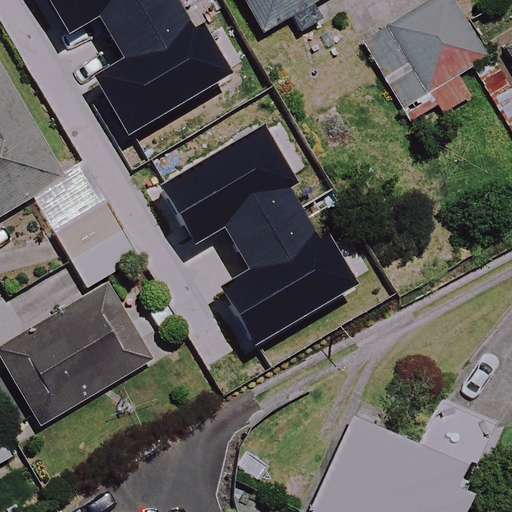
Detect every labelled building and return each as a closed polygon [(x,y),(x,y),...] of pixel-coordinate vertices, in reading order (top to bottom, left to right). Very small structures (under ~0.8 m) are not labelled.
[(235,0),(256,37),(320,0),(235,0)] [(480,60),(441,0),(422,0),(377,29),(434,118),(464,99),(451,78),(480,60)] [(245,178),(166,44),(81,94),(143,199),(174,181),(191,210),(245,178)] [(511,47),(500,54),(511,75),(511,47)] [(72,194),(0,76),(0,216),(28,199),(37,215),(72,194)] [(305,169),(275,121),(242,142),(273,190),(305,169)] [(105,210),(55,238),(84,289),(135,260),(105,210)] [(287,344),(236,254),(174,289),(199,332),(186,340),(212,387),(287,344)] [(107,286),(0,348),(0,366),(37,428),(151,361),(107,286)] [(489,430),(437,403),(411,454),(352,425),(307,511),(456,511),(477,472),(470,469),(489,430)]
